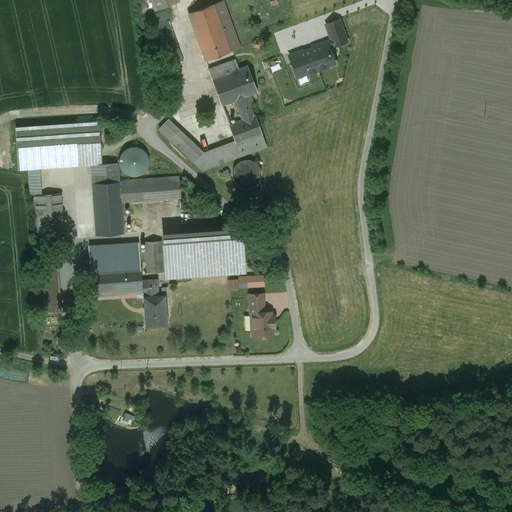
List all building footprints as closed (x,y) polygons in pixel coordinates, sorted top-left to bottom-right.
[(178,0),(151,0),(154,9),(179,0),(178,0)] [(236,38),(222,1),(213,4),(225,38),(230,51),(239,48),(236,38)] [(213,4),(188,13),(200,47),(225,38),(213,4)] [(332,40),(334,46),(348,42),(340,20),(326,25),(332,40)] [(225,38),(200,47),(205,60),(230,51),(225,38)] [(299,52),(289,55),(297,77),(307,73),(308,75),(327,68),(326,66),(335,63),(330,48),(334,46),(332,40),(318,44),(319,46),(299,54),(299,52)] [(253,116),(245,96),(248,95),(238,70),(234,60),(208,69),(222,105),(235,100),(242,120),(229,125),(235,141),(236,144),(262,134),(256,118),(255,115),(253,116)] [(248,66),(238,70),(248,95),(256,92),(248,66)] [(159,129),(194,162),(202,153),(203,152),(168,119),(159,129)] [(98,122),(76,124),(79,164),(101,163),(98,122)] [(76,124),(16,128),(19,168),(79,164),(76,124)] [(262,134),(236,144),(235,141),(229,143),(235,158),(266,146),(262,134)] [(229,143),(217,147),(223,162),(235,158),(229,143)] [(127,175),(153,173),(151,147),(125,148),(127,175)] [(217,147),(203,152),(202,153),(194,162),(202,170),(223,162),(217,147)] [(244,162),(242,163),(241,163),(240,164),(238,166),(237,167),(236,169),(235,171),(234,172),(234,174),(234,176),(234,178),(234,179),(234,180),(235,182),(236,184),(238,186),(239,188),(242,189),(244,190),(246,190),(248,191),(251,190),(253,190),(255,189),(256,188),(258,187),(259,185),(260,183),(261,182),(262,180),(262,178),(262,176),(262,174),(262,173),(262,172),(261,170),(260,168),(259,167),(258,166),(256,164),(255,163),(253,162),(251,162),(248,162),(245,162),(244,162)] [(118,164),(91,165),(92,183),(119,181),(118,164)] [(178,177),(152,179),(153,200),(180,198),(178,177)] [(152,179),(119,181),(121,202),(153,200),(152,179)] [(119,181),(92,183),(96,235),(123,233),(121,202),(119,181)] [(60,194),(36,196),(39,236),(63,234),(60,194)] [(162,233),(163,242),(229,238),(228,228),(162,233)] [(229,238),(163,242),(165,272),(194,270),(245,267),(244,264),(242,237),(229,238)] [(160,241),(145,242),(147,272),(162,271),(160,241)] [(138,243),(89,246),(92,296),(142,292),(141,291),(140,281),(138,243)] [(56,257),(51,255),(47,257),(48,262),(52,265),(56,262),(56,257)] [(57,269),(41,270),(44,312),(60,311),(57,269)] [(268,275),(242,275),(242,287),(268,287),(268,275)] [(157,280),(140,281),(141,291),(145,291),(146,297),(144,297),(146,326),(166,325),(164,296),(158,296),(157,280)] [(263,294),(249,295),(250,316),(251,316),(251,313),(264,312),(263,294)] [(264,312),(251,313),(251,316),(252,324),(250,324),(251,330),(252,330),(252,337),(262,336),(262,337),(272,337),(272,328),(274,328),(274,315),(271,315),(271,312),(264,312)]
